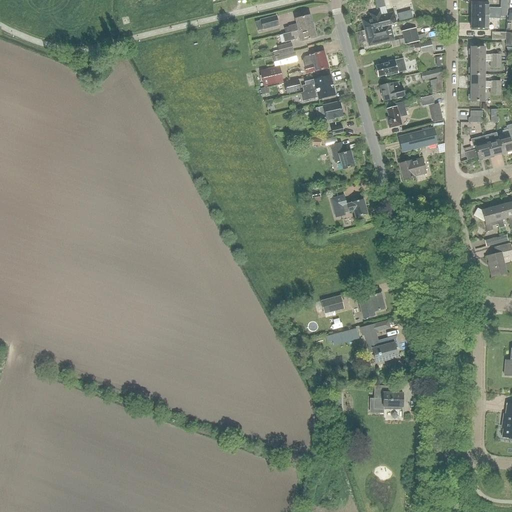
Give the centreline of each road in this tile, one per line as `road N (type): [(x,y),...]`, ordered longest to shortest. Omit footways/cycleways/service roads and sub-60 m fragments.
road 1 (tertiary): [(433,455),(435,373),(334,0)]
road 2 (residential): [(450,186),(451,0)]
road 3 (residential): [(475,460),(478,304)]
road 4 (residential): [(478,304),(450,186)]
